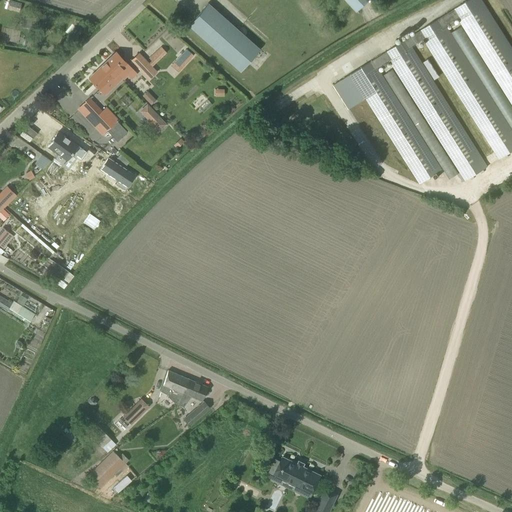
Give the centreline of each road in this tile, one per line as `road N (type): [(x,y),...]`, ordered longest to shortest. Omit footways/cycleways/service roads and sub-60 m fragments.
road 1 (unclassified): [(0,264),(495,511)]
road 2 (unknown): [(418,475),(480,259),(476,208)]
road 3 (unclassified): [(0,132),(139,0)]
